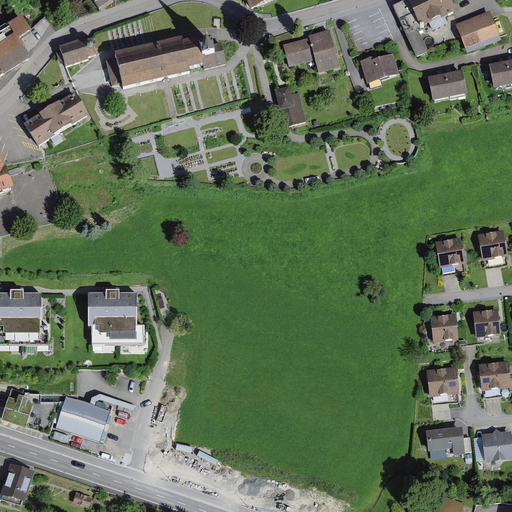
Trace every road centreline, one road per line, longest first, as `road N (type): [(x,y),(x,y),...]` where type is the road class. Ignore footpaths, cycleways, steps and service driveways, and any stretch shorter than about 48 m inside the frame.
road 1 (secondary): [(0,441),(210,511)]
road 2 (residential): [(171,0),(69,36),(0,108)]
road 3 (residential): [(369,0),(281,24),(264,24),(218,0)]
